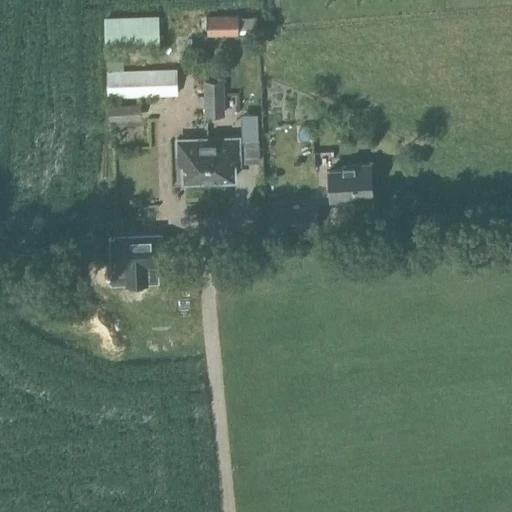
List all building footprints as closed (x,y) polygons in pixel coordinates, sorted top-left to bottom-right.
[(271,14),(259,14),(206,15),(206,36),(271,35),(271,14)] [(208,50),(242,51),(242,41),(208,40),(208,50)] [(107,70),(109,98),(176,95),(175,69),(107,70)] [(225,116),(224,80),(205,80),(205,116),(225,116)] [(140,119),(139,104),(108,105),(109,120),(140,119)] [(141,136),(140,128),(110,131),(111,139),(141,136)] [(169,167),(174,167),(175,182),(225,180),(224,164),(229,164),(228,140),(168,143),(169,167)] [(342,166),(342,169),(329,170),(331,200),(354,198),(354,195),(371,194),(369,164),(342,166)] [(307,208),(259,212),(260,230),(309,227),(307,208)] [(161,236),(132,237),(133,257),(117,257),(118,282),(135,281),(134,265),(162,263),(161,236)]
